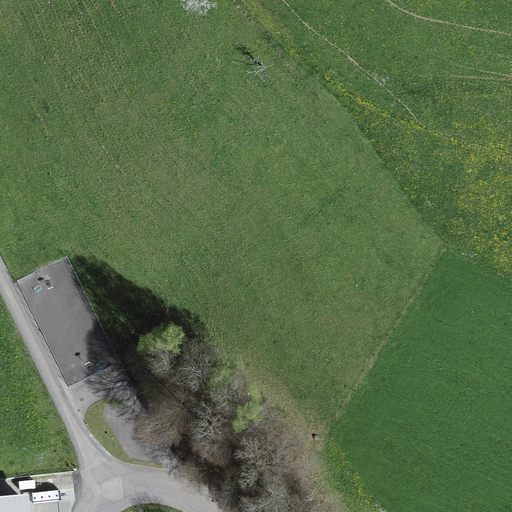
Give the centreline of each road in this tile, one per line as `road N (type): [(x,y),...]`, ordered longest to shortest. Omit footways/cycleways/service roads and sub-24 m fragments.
road 1 (track): [(107,494),(0,286)]
road 2 (unclassified): [(82,511),(123,486),(164,487),(208,511)]
